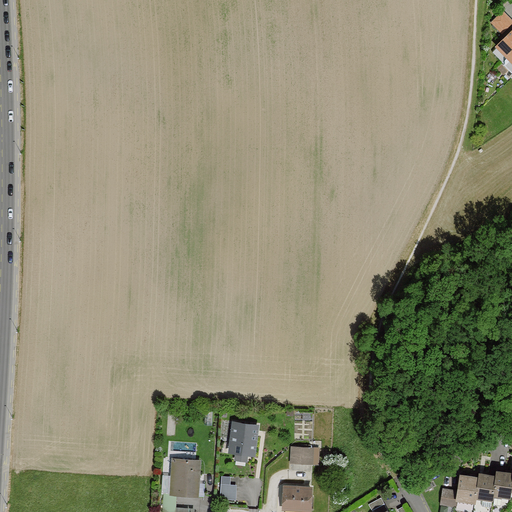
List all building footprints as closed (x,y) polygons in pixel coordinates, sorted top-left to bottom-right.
[(501,34),(511,23),(511,20),(502,11),(490,23),(501,34)] [(511,27),(494,46),(511,64),(511,27)] [(255,456),(259,423),(232,420),(228,453),(255,456)] [(320,447),(291,446),(290,462),(319,464),(320,447)] [(202,496),(204,459),(176,458),(175,495),(202,496)] [(478,477),(459,475),(457,491),(435,488),(432,504),(456,507),(457,502),(476,505),(476,500),(494,502),(494,497),(511,500),(511,494),(511,472),(496,471),(495,475),(478,473),(478,477)] [(231,476),(222,476),(221,499),(236,500),(237,484),(231,484),(231,476)] [(313,486),(284,485),(282,510),(312,511),(313,486)] [(373,511),(390,511),(386,505),(382,497),(369,505),(373,511)]
